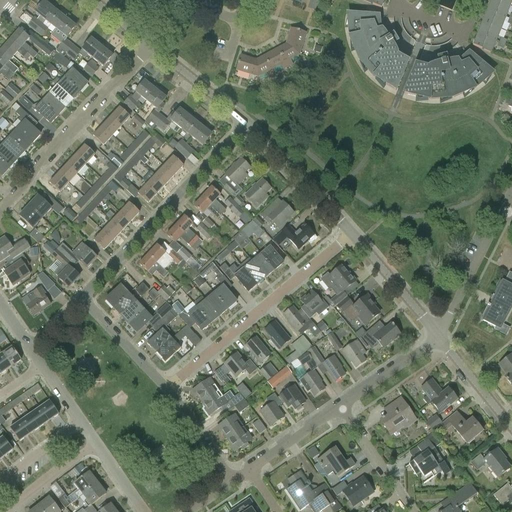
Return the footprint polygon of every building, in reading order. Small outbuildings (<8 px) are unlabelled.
[(39,17),(37,20),(34,18),(27,26),(36,33),(43,24),(45,22),(54,10),(50,6),(51,5),(46,0),(44,2),(44,1),(42,0),(33,0),(32,2),(39,7),(34,13),(39,17)] [(385,0),(363,0),(363,1),(382,9),(385,0)] [(503,0),(491,0),(489,6),(508,13),(511,3),(503,0)] [(508,13),(489,6),(485,16),(504,23),(508,13)] [(59,14),(54,10),(45,22),(55,30),(66,17),(61,12),(59,14)] [(20,19),(27,24),(33,17),(26,12),(20,19)] [(380,17),(364,16),(350,15),(351,26),(348,27),(350,40),(352,40),(356,48),(354,49),(359,62),(362,61),(368,68),(366,69),(375,80),(377,78),(385,82),(384,85),(395,92),(407,63),(397,57),(398,55),(398,54),(395,48),(396,48),(396,49),(397,49),(398,49),(399,49),(399,48),(400,48),(400,47),(401,46),(400,45),(400,44),(393,34),(388,37),(386,33),(382,29),(381,29),(380,17)] [(485,16),(481,26),(500,34),(504,23),(485,16)] [(51,36),(61,45),(66,39),(66,38),(76,27),(70,23),(71,21),(66,17),(55,30),(56,30),(51,36)] [(41,37),(48,28),(43,24),(36,33),(41,37)] [(481,26),(477,36),(495,44),(500,34),(481,26)] [(286,44),(301,49),(306,33),(291,29),(286,44)] [(37,54),(25,44),(29,39),(18,31),(10,40),(30,57),(33,59),(37,54)] [(44,42),(36,36),(33,40),(40,46),(44,42)] [(495,44),(477,36),(472,46),(491,54),(495,44)] [(507,41),(501,38),(497,46),(504,49),(507,41)] [(66,55),(73,45),(66,39),(61,45),(56,51),(59,54),(58,54),(70,63),(64,58),(66,55)] [(73,45),(66,55),(74,61),(79,55),(84,59),(87,55),(93,59),(103,46),(98,42),(97,43),(91,39),(81,52),(73,45)] [(10,40),(3,49),(13,58),(17,53),(26,61),(30,57),(10,40)] [(286,44),(278,49),(288,67),(293,64),(291,60),(299,56),(301,49),(286,44)] [(103,46),(93,59),(103,68),(112,56),(107,52),(108,50),(103,46)] [(13,58),(3,49),(0,51),(0,62),(14,75),(18,70),(9,62),(13,58)] [(288,67),(278,49),(265,55),(273,70),(280,66),(282,70),(288,67)] [(416,67),(410,81),(404,95),(417,98),(418,96),(427,98),(427,101),(441,100),(441,97),(450,97),(451,99),(464,94),(463,91),(471,88),(473,90),(483,81),(482,79),(490,72),(469,54),(468,53),(459,60),(458,60),(457,60),(454,60),(452,60),(448,61),(447,55),(435,58),(433,59),(432,61),(432,62),(434,64),(435,64),(428,67),(429,70),(416,67)] [(70,63),(58,54),(53,60),(65,69),(70,63)] [(265,55),(256,60),(251,76),(258,78),(267,73),(269,77),(275,74),(273,70),(265,55)] [(251,76),(256,60),(240,56),(236,71),(251,76)] [(14,75),(0,62),(0,76),(1,75),(8,81),(14,75)] [(83,70),(92,78),(99,69),(90,62),(83,70)] [(64,79),(80,93),(87,85),(72,70),(64,79)] [(44,73),(38,80),(43,85),(49,78),(44,73)] [(64,79),(62,81),(56,79),(53,82),(57,86),(73,101),(80,93),(64,79)] [(141,97),(146,101),(156,88),(151,84),(150,86),(145,81),(132,97),(131,96),(123,104),(132,112),(136,108),(139,111),(142,107),(139,104),(140,104),(137,102),(141,97)] [(21,93),(11,84),(5,90),(14,100),(21,93)] [(41,93),(33,85),(29,89),(37,97),(41,93)] [(57,86),(50,94),(65,109),(73,101),(57,86)] [(146,101),(156,109),(144,123),(151,130),(163,116),(159,113),(166,105),(162,102),(166,98),(160,94),(162,92),(156,88),(146,101)] [(14,101),(3,91),(0,95),(0,100),(8,107),(14,101)] [(29,113),(34,107),(25,99),(29,95),(27,93),(18,103),(29,113)] [(50,94),(42,102),(58,117),(65,109),(50,94)] [(58,117),(42,102),(35,110),(50,125),(58,117)] [(22,124),(17,130),(32,144),(40,136),(25,122),(29,117),(20,108),(15,113),(20,118),(18,121),(22,124)] [(119,108),(110,118),(121,127),(129,118),(119,108)] [(167,119),(163,116),(151,130),(152,130),(155,126),(163,132),(171,122),(181,129),(191,116),(186,112),(185,113),(180,109),(176,113),(174,111),(167,119)] [(135,116),(131,121),(140,129),(145,124),(135,116)] [(191,116),(181,129),(191,138),(201,126),(195,122),(197,120),(191,116)] [(2,118),(0,120),(0,128),(3,132),(9,125),(2,118)] [(121,127),(110,118),(102,127),(112,137),(121,127)] [(201,126),(191,138),(202,146),(211,135),(211,134),(212,132),(207,128),(205,130),(201,126)] [(112,137),(102,127),(93,137),(103,146),(112,137)] [(17,130),(9,138),(25,152),(32,144),(17,130)] [(139,137),(136,140),(141,145),(149,136),(144,131),(139,137)] [(145,145),(150,150),(155,144),(160,149),(166,143),(156,134),(145,145)] [(9,138),(1,146),(1,147),(17,161),(25,152),(9,138)] [(136,140),(128,149),(133,154),(141,145),(136,140)] [(178,153),(186,144),(182,140),(174,148),(178,153)] [(186,144),(178,153),(187,160),(194,152),(186,144)] [(0,145),(0,160),(9,169),(10,169),(12,171),(17,165),(15,163),(17,161),(1,147),(1,146),(0,145)] [(145,145),(134,156),(140,161),(144,165),(148,161),(143,157),(150,150),(145,145)] [(84,146),(75,156),(85,165),(94,156),(84,146)] [(133,154),(128,149),(119,158),(125,163),(133,154)] [(196,152),(189,160),(195,165),(202,156),(196,152)] [(75,156),(67,165),(77,175),(85,165),(75,156)] [(116,156),(111,162),(119,168),(123,163),(116,156)] [(140,161),(134,156),(124,167),(129,172),(140,161)] [(164,166),(174,176),(183,166),(173,157),(164,166)] [(236,192),(232,196),(235,198),(241,192),(236,187),(247,176),(244,173),(249,167),(241,159),(224,175),(230,181),(228,183),(236,192)] [(0,160),(0,176),(1,178),(9,169),(0,160)] [(103,176),(108,180),(118,170),(110,163),(106,167),(109,170),(103,176)] [(67,165),(58,175),(68,184),(77,175),(67,165)] [(174,176),(164,166),(155,176),(165,185),(174,176)] [(120,185),(126,191),(132,186),(124,178),(129,172),(124,167),(114,179),(120,184),(120,185)] [(68,184),(58,175),(49,184),(59,193),(68,184)] [(103,176),(94,186),(99,190),(108,180),(103,176)] [(155,176),(147,185),(146,185),(156,194),(165,185),(155,176)] [(261,180),(245,195),(257,208),(268,197),(264,194),(270,189),(261,180)] [(140,187),(143,189),(138,195),(148,204),(156,194),(146,185),(147,185),(144,183),(140,187)] [(99,190),(94,186),(85,195),(90,200),(99,190)] [(98,196),(103,201),(112,191),(107,186),(98,196)] [(226,210),(215,200),(220,196),(211,188),(202,197),(221,215),(221,216),(226,210)] [(90,200),(85,195),(76,205),(81,210),(90,200)] [(37,196),(28,207),(41,219),(51,208),(58,215),(63,209),(53,200),(48,206),(37,196)] [(103,201),(98,196),(89,206),(94,211),(97,208),(101,203),(103,201)] [(243,202),(238,196),(233,201),(239,207),(239,206),(242,209),(245,206),(243,203),(243,202)] [(221,215),(202,197),(193,207),(202,215),(206,210),(217,220),(221,215)] [(251,221),(247,217),(230,198),(224,203),(238,219),(239,218),(246,226),(251,221)] [(271,205),(260,216),(268,224),(271,222),(277,228),(293,213),(283,202),(275,209),(271,205)] [(129,204),(120,214),(130,223),(138,213),(129,204)] [(89,206),(80,215),(85,220),(94,211),(89,206)] [(41,219),(28,207),(19,217),(32,229),(41,219)] [(68,209),(63,214),(72,222),(76,217),(68,209)] [(130,223),(120,214),(111,223),(121,232),(130,223)] [(85,220),(80,215),(71,225),(78,232),(82,229),(79,226),(85,220)] [(199,240),(188,229),(193,225),(184,217),(175,226),(195,245),(199,240)] [(217,229),(206,219),(202,224),(209,231),(210,230),(213,233),(217,229)] [(241,232),(249,242),(250,241),(248,239),(253,234),(258,240),(265,234),(252,222),(241,231),(242,232),(241,232)] [(111,223),(102,232),(112,241),(121,232),(111,223)] [(201,224),(196,229),(208,240),(213,235),(201,224)] [(195,245),(175,226),(166,235),(175,244),(184,234),(190,240),(186,244),(191,249),(195,245)] [(304,226),(295,234),(288,226),(282,232),(298,250),(314,236),(311,233),(313,231),(308,226),(306,227),(304,226)] [(44,238),(35,229),(29,235),(38,244),(44,238)] [(112,241),(102,232),(94,242),(104,251),(112,241)] [(249,242),(241,232),(235,238),(243,247),(249,242)] [(279,246),(283,242),(278,236),(273,240),(279,246)] [(24,240),(12,248),(4,237),(0,240),(0,262),(10,256),(13,260),(22,254),(30,248),(24,240)] [(96,258),(86,249),(81,244),(73,253),(62,244),(59,248),(52,241),(50,244),(72,264),(75,266),(79,262),(86,269),(96,258)] [(72,264),(50,244),(48,242),(43,248),(61,265),(54,273),(58,278),(68,288),(79,277),(68,268),(72,264)] [(235,242),(226,249),(230,253),(239,246),(235,242)] [(156,246),(148,255),(164,270),(173,261),(180,268),(185,262),(173,251),(168,256),(165,254),(156,246)] [(234,264),(228,258),(240,247),(239,246),(221,262),(217,258),(214,261),(220,268),(226,263),(231,268),(234,264)] [(269,247),(260,255),(274,271),(283,263),(269,247)] [(192,257),(182,248),(176,254),(186,263),(187,262),(190,265),(195,260),(192,257)] [(13,260),(16,264),(4,273),(13,286),(30,274),(26,268),(30,265),(22,254),(13,260)] [(168,274),(164,270),(148,255),(139,265),(152,276),(156,272),(164,279),(168,274)] [(260,255),(252,262),(265,278),(274,271),(260,255)] [(249,259),(240,266),(256,285),(265,278),(252,262),(249,259)] [(212,264),(199,275),(202,279),(212,270),(216,275),(219,273),(212,264)] [(225,264),(220,269),(224,274),(229,270),(235,278),(247,293),(256,285),(240,266),(237,269),(234,265),(229,269),(225,264)] [(341,267),(330,276),(328,274),(320,280),(330,291),(331,290),(336,297),(331,301),(335,306),(346,297),(343,292),(356,281),(351,276),(350,278),(341,267)] [(134,281),(127,273),(123,277),(130,284),(134,281)] [(501,281),(494,294),(487,307),(489,308),(482,321),(495,328),(495,330),(506,336),(510,328),(503,325),(511,307),(511,275),(509,274),(504,283),(501,281)] [(193,281),(199,289),(205,284),(199,277),(193,281)] [(222,286),(214,294),(227,310),(236,302),(226,291),(231,287),(222,277),(220,279),(218,281),(222,286)] [(36,278),(26,285),(30,291),(39,285),(39,284),(40,283),(36,278)] [(133,283),(125,290),(129,294),(136,287),(133,283)] [(143,284),(135,291),(141,298),(149,291),(143,284)] [(113,308),(128,294),(120,286),(105,300),(113,308)] [(191,292),(185,286),(181,290),(186,296),(191,292)] [(153,289),(159,296),(160,296),(166,301),(174,293),(168,288),(166,289),(164,287),(157,293),(153,289)] [(41,288),(32,293),(22,300),(34,316),(50,305),(43,295),(45,294),(41,288)] [(159,296),(153,289),(148,295),(154,302),(159,296)] [(301,309),(301,310),(309,320),(309,319),(314,316),(311,312),(318,306),(324,313),(331,307),(323,298),(319,302),(311,292),(300,301),(304,306),(300,309),(301,309)] [(128,294),(113,308),(121,316),(136,302),(128,294)] [(227,310),(214,294),(205,301),(219,317),(227,310)] [(326,296),(323,298),(331,307),(332,309),(335,307),(326,296)] [(205,301),(201,298),(194,304),(197,307),(196,308),(210,324),(219,317),(205,301)] [(365,298),(353,308),(351,305),(352,305),(347,299),(336,308),(341,314),(343,313),(351,322),(359,315),(367,324),(379,314),(365,298)] [(172,306),(171,307),(179,316),(185,311),(178,302),(177,303),(176,301),(171,305),(172,306)] [(136,302),(121,316),(129,325),(144,311),(136,302)] [(156,314),(157,314),(162,320),(164,317),(172,310),(166,304),(156,314)] [(210,324),(196,308),(187,316),(201,332),(210,324)] [(296,333),(297,332),(301,336),(309,329),(316,337),(321,333),(309,319),(309,320),(301,310),(297,313),(292,308),(283,315),(290,323),(289,325),(296,333)] [(160,322),(165,328),(166,327),(178,316),(172,310),(164,317),(162,320),(160,322)] [(129,325),(137,333),(152,319),(144,311),(129,325)] [(324,321),(318,324),(322,332),(328,329),(324,321)] [(274,323),(265,331),(272,339),(270,340),(278,350),(289,341),(274,323)] [(379,332),(375,335),(371,330),(362,338),(370,347),(377,341),(384,349),(400,335),(391,325),(380,334),(379,332)] [(187,326),(181,331),(190,342),(196,337),(187,326)] [(147,344),(156,354),(171,339),(167,334),(169,332),(165,328),(163,330),(162,330),(147,344)] [(356,334),(360,338),(367,332),(363,328),(356,334)] [(342,349),(332,333),(327,337),(337,352),(342,349)] [(296,342),(305,353),(312,348),(303,337),(296,342)] [(180,349),(171,339),(156,354),(165,363),(180,349)] [(255,339),(246,347),(251,352),(250,353),(260,365),(270,356),(255,339)] [(365,354),(361,348),(356,341),(342,351),(348,360),(349,359),(356,368),(365,361),(362,357),(365,354)] [(305,353),(296,342),(291,346),(296,352),(285,360),(289,365),(305,353)] [(11,347),(2,354),(11,367),(20,360),(11,347)] [(317,367),(324,362),(314,347),(307,352),(317,367)] [(297,360),(302,367),(312,360),(307,353),(297,360)] [(2,354),(0,355),(0,372),(1,374),(11,367),(2,354)] [(245,364),(237,354),(224,365),(236,378),(245,371),(249,376),(257,370),(249,360),(245,364)] [(511,354),(499,365),(507,375),(505,377),(511,386),(511,354)] [(334,357),(323,364),(335,382),(345,376),(339,367),(340,366),(334,357)] [(270,363),(259,372),(267,382),(278,373),(270,363)] [(274,388),(294,373),(289,366),(269,382),(274,388)] [(228,378),(226,376),(220,368),(214,373),(221,383),(228,378)] [(313,371),(299,381),(307,393),(311,391),(315,397),(324,390),(318,381),(320,380),(313,371)] [(210,380),(192,392),(196,398),(197,398),(201,404),(218,392),(210,380)] [(428,406),(431,404),(440,415),(457,401),(447,389),(442,394),(431,381),(420,389),(426,397),(423,399),(428,406)] [(244,383),(237,389),(247,399),(253,394),(244,383)] [(38,385),(26,392),(30,397),(41,390),(38,385)] [(292,405),(295,410),(296,410),(297,412),(303,409),(301,406),(305,403),(294,387),(280,396),(288,407),(292,405)] [(30,397),(26,392),(16,400),(19,405),(30,397)] [(204,411),(209,417),(230,402),(235,408),(244,401),(239,394),(233,398),(229,393),(222,398),(218,392),(201,404),(206,410),(204,411)] [(265,400),(269,406),(259,412),(270,427),(283,418),(277,408),(281,405),(274,394),(265,400)] [(417,422),(408,410),(400,399),(384,410),(388,416),(380,421),(391,436),(404,428),(405,430),(417,422)] [(19,405),(16,400),(4,408),(8,413),(19,405)] [(49,401),(39,408),(48,421),(58,414),(49,401)] [(244,401),(235,408),(239,414),(249,407),(244,401)] [(48,421),(39,408),(30,415),(39,428),(48,421)] [(456,414),(447,421),(441,426),(446,432),(452,427),(466,445),(482,432),(471,419),(465,425),(456,414)] [(39,428),(30,415),(20,422),(29,435),(39,428)] [(432,431),(442,423),(436,415),(426,423),(432,431)] [(221,433),(226,440),(243,428),(235,416),(216,429),(220,434),(221,433)] [(266,430),(259,420),(252,425),(259,435),(266,430)] [(29,435),(20,422),(10,429),(19,442),(29,435)] [(252,441),(243,428),(226,440),(231,447),(230,447),(234,453),(241,448),(243,451),(249,446),(248,444),(252,441)] [(423,440),(425,442),(409,453),(415,461),(409,465),(417,477),(421,473),(424,477),(430,473),(433,478),(441,472),(444,477),(450,472),(434,449),(441,444),(433,434),(423,440)] [(0,439),(0,453),(3,458),(13,450),(3,437),(0,439)] [(312,459),(320,453),(315,446),(307,452),(312,459)] [(335,448),(317,461),(323,469),(329,465),(339,478),(355,467),(350,459),(345,463),(335,448)] [(497,450),(484,461),(480,456),(471,463),(477,471),(485,464),(497,479),(510,469),(501,457),(502,456),(497,450)] [(83,495),(97,484),(89,473),(75,484),(83,495)] [(287,482),(291,488),(287,491),(300,511),(308,506),(312,511),(321,511),(322,511),(321,511),(338,511),(341,510),(325,485),(311,494),(307,488),(310,486),(307,483),(306,483),(300,473),(287,482)] [(363,478),(348,489),(344,483),(333,490),(337,497),(343,493),(351,505),(359,500),(361,503),(374,494),(363,478)] [(84,503),(88,507),(91,505),(92,505),(105,495),(97,484),(83,495),(87,500),(84,503)] [(470,484),(458,493),(445,502),(449,507),(442,511),(459,511),(458,509),(477,495),(470,484)] [(511,494),(510,496),(503,488),(493,496),(502,507),(510,501),(511,503),(511,494)] [(57,499),(65,509),(72,504),(64,493),(57,499)] [(59,511),(49,498),(38,507),(42,511),(59,511)] [(255,511),(249,502),(248,502),(233,511),(255,511)]
